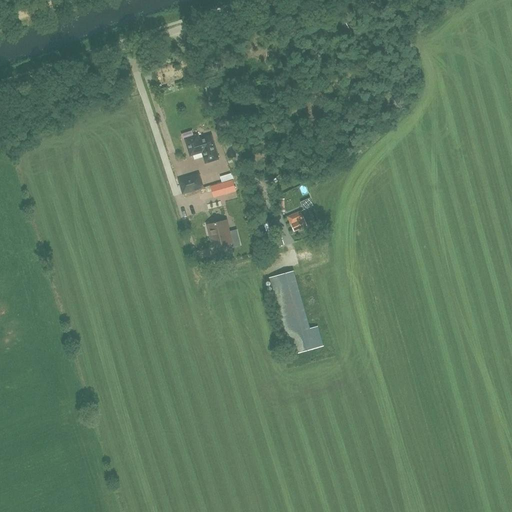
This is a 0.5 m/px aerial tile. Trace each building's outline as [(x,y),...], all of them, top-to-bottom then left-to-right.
[(218,159),(212,138),(208,137),(201,139),(199,142),(187,146),(190,156),(202,152),(205,163),(218,159)] [(179,181),(183,194),(202,188),(198,175),(179,181)] [(232,181),(223,184),(211,187),(214,197),(235,191),(232,181)] [(314,223),(308,208),(313,206),(309,199),(300,203),(303,210),(287,218),(294,232),(314,223)] [(227,221),(210,225),(215,247),(232,243),(227,221)] [(266,238),(269,249),(284,244),(281,234),(266,238)] [(318,326),(310,329),(294,271),(269,278),(291,355),(324,346),(318,326)]
